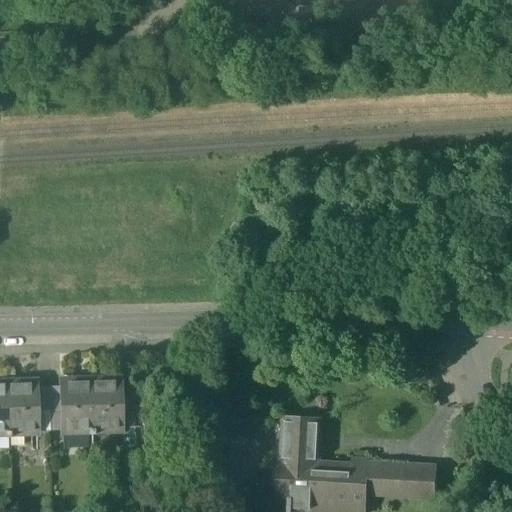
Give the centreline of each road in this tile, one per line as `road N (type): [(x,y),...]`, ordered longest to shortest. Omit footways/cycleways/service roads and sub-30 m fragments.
road 1 (tertiary): [(0,328),(461,322)]
road 2 (tertiary): [(461,322),(511,472)]
